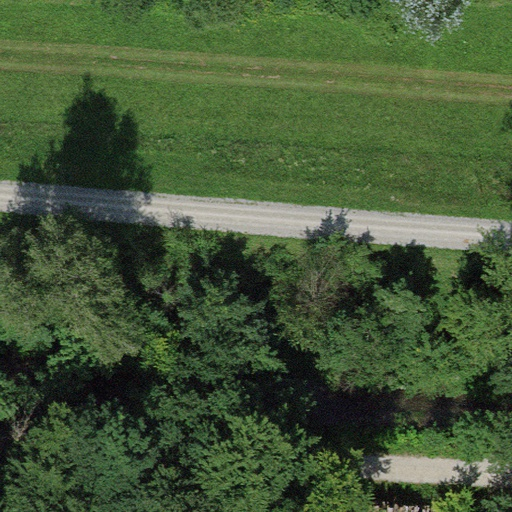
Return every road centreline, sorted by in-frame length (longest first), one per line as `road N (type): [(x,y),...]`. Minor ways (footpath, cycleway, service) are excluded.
road 1 (track): [(511,98),(0,49)]
road 2 (track): [(0,202),(511,238)]
